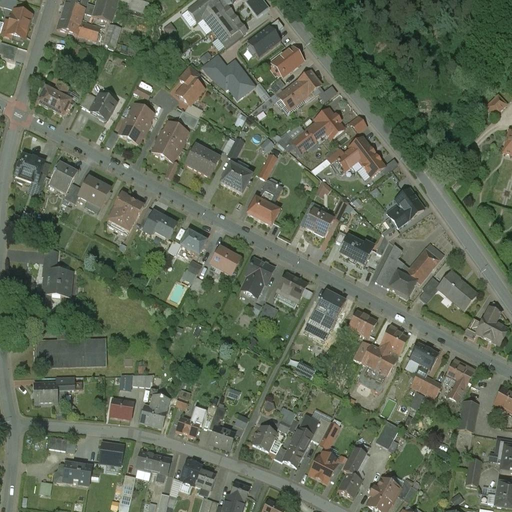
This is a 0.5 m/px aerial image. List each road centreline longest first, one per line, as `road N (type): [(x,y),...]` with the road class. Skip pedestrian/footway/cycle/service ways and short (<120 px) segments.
road 1 (residential): [(511,375),(134,170)]
road 2 (residential): [(511,302),(279,0)]
road 3 (residential): [(338,511),(170,442),(11,427)]
road 4 (residential): [(0,289),(11,427)]
road 5 (residential): [(134,170),(17,112)]
